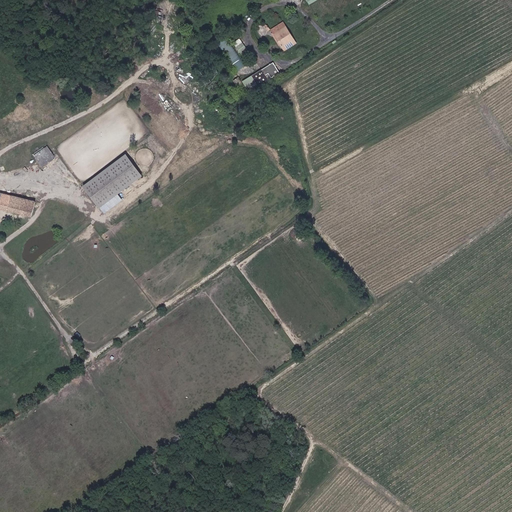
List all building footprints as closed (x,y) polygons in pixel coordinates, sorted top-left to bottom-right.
[(293,44),(287,34),(289,33),(284,24),(272,31),(284,50),(293,44)] [(285,52),(297,45),(289,33),(287,34),(293,44),(284,50),(285,52)] [(240,38),(234,42),(241,53),(248,48),(240,38)] [(238,56),(231,61),(239,70),(246,65),(238,56)] [(272,77),(279,72),(272,64),(267,68),(272,77)] [(41,166),(53,160),(50,155),(52,154),(48,146),(34,153),(41,166)] [(101,208),(142,176),(126,155),(84,187),(101,208)] [(3,194),(0,207),(0,209),(33,218),(37,203),(3,194)]
